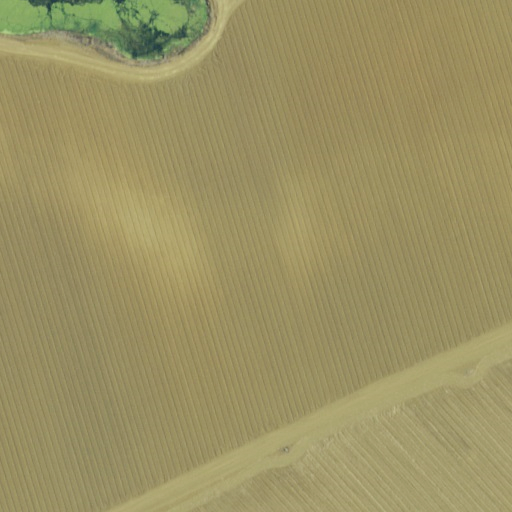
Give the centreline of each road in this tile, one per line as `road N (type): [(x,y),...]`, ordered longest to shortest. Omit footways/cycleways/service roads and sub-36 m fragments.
road 1 (unknown): [(142,511),(511,342)]
road 2 (unknown): [(0,53),(151,83),(194,63),(227,0)]
